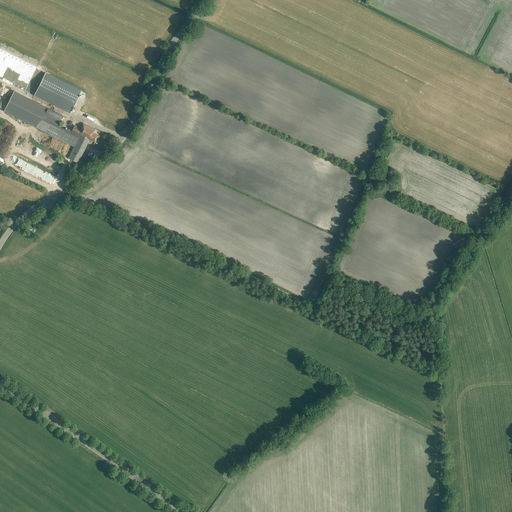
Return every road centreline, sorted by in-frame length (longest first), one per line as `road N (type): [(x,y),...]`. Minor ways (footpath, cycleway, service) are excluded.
road 1 (tertiary): [(207,0),(163,58),(123,136),(60,193)]
road 2 (tertiary): [(183,511),(0,382)]
